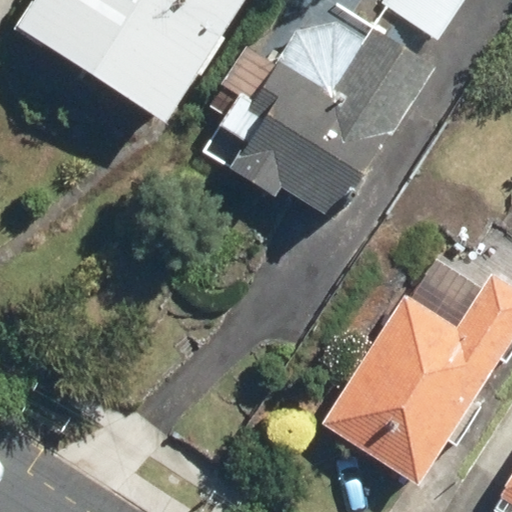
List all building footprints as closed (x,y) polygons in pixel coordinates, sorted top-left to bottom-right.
[(37,0),(16,34),(167,128),(248,0),(37,0)] [(470,0),(388,0),(385,6),(442,43),(470,0)] [(289,76),(235,170),(333,227),(366,171),(373,175),(436,68),(372,31),(331,101),(289,76)] [(511,285),(494,275),(461,327),(406,292),(322,424),(420,486),(485,385),(511,342),(511,285)] [(511,474),(501,493),(511,500),(511,474)]
